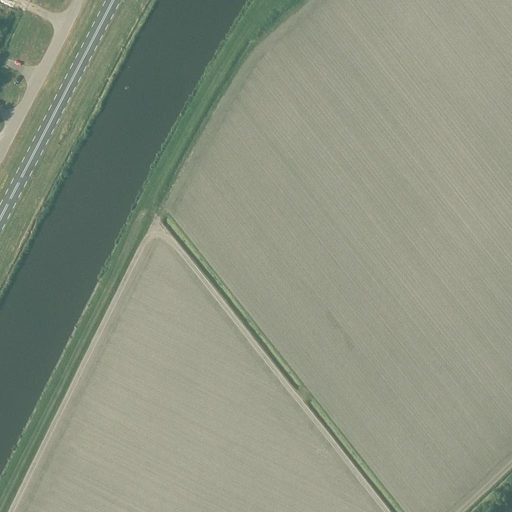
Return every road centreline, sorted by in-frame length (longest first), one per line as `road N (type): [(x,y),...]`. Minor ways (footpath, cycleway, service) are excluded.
road 1 (track): [(265,0),(148,200),(0,499)]
road 2 (track): [(385,511),(144,208)]
road 3 (primary): [(0,218),(112,0)]
road 4 (unclassified): [(76,0),(0,149)]
